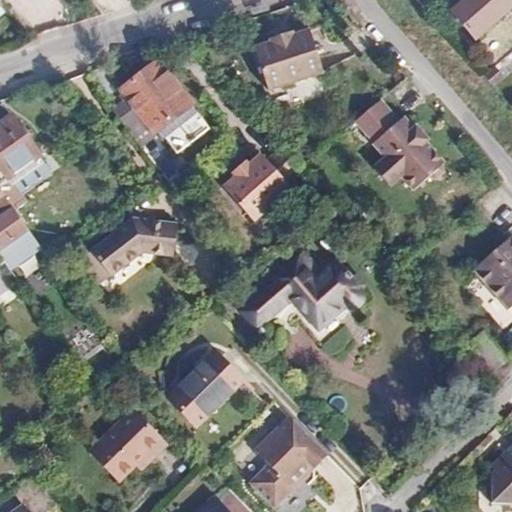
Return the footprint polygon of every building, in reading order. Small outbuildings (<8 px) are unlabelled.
[(445,0),(425,0),(433,10),(445,0)] [(511,14),(511,0),(472,0),(459,11),(483,39),(511,14)] [(289,32),(267,40),(268,43),(252,49),(266,91),(322,73),(307,30),(291,36),(289,32)] [(511,57),(488,77),(499,91),(511,80),(511,57)] [(119,112),(145,146),(164,132),(168,137),(173,134),(187,152),(215,129),(198,106),(201,104),(166,60),(127,90),(135,100),(119,112)] [(411,121),(406,126),(387,102),(358,127),(377,148),(376,149),(389,164),(378,173),(394,192),(405,183),(417,196),(433,183),(439,185),(448,179),(446,172),(449,170),(431,148),(434,146),(423,131),(420,133),(411,121)] [(50,165),(15,117),(0,128),(0,184),(6,194),(50,165)] [(308,170),(297,157),(280,171),(274,164),(262,174),(259,171),(246,182),(249,186),(236,196),(265,231),(304,199),(298,192),(314,178),(308,170)] [(6,194),(0,184),(0,199),(3,198),(12,214),(0,221),(0,251),(9,264),(15,273),(20,270),(25,276),(40,266),(45,273),(56,266),(6,194)] [(182,258),(185,226),(141,220),(99,253),(118,278),(151,254),(182,258)] [(473,267),(502,301),(511,292),(511,238),(510,237),(473,267)] [(0,269),(9,264),(0,251),(0,269)] [(306,308),(299,313),(334,355),(383,315),(371,299),(373,297),(361,282),(358,284),(348,274),(327,290),(325,288),(304,305),(306,308)] [(511,306),(511,292),(502,301),(508,309),(511,306)] [(469,351),(493,377),(511,358),(487,332),(469,351)] [(87,355),(98,372),(114,362),(103,345),(87,355)] [(178,405),(207,433),(252,387),(223,359),(178,405)] [(98,459),(127,487),(142,472),(152,462),(159,468),(173,454),(138,419),(98,459)] [(337,463),(298,424),(263,458),(277,472),(258,491),(279,511),(288,511),(299,500),(299,492),(311,481),(308,478),(316,470),(323,477),(337,463)] [(511,461),(498,475),(502,479),(498,483),(498,511),(511,511),(511,461)] [(152,462),(142,472),(150,478),(159,468),(152,462)] [(62,511),(44,484),(21,499),(29,511),(62,511)]
